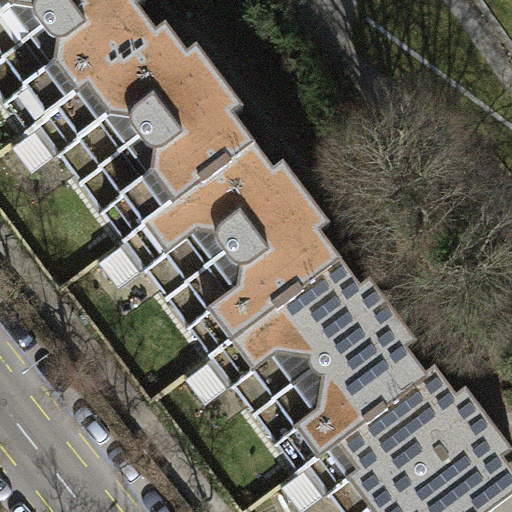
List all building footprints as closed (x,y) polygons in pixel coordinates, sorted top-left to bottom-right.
[(0,0),(0,98),(6,107),(17,99),(38,127),(158,38),(137,11),(148,3),(145,0),(0,0)] [(168,31),(158,38),(38,127),(70,170),(104,215),(115,207),(134,234),(254,145),(234,119),(244,112),(198,50),(188,57),(168,31)] [(274,172),(254,145),(134,234),(124,242),(159,289),(190,331),(201,323),(222,351),(342,262),(321,234),(330,227),(284,165),(274,172)] [(362,289),(342,262),(222,351),(211,359),(244,404),(277,448),(287,440),(307,467),(428,377),(408,350),(417,344),(371,282),(362,289)] [(437,370),(428,377),(307,467),(340,511),(490,511),(511,497),(511,470),(504,459),(511,453),(511,450),(467,390),(457,397),(437,370)]
